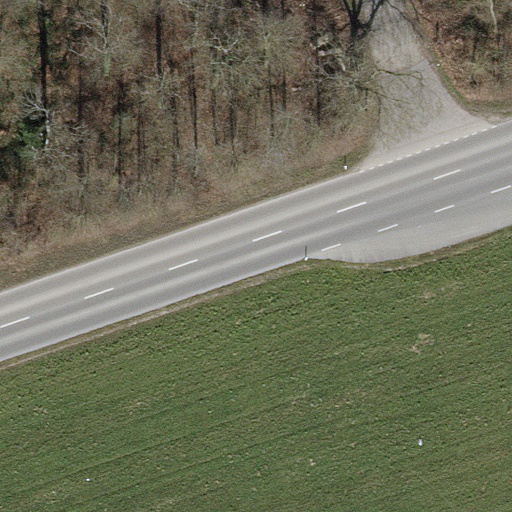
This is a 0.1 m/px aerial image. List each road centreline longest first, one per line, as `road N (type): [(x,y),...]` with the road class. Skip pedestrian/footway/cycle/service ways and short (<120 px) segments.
road 1 (tertiary): [(511,152),(0,322)]
road 2 (track): [(375,0),(445,174)]
